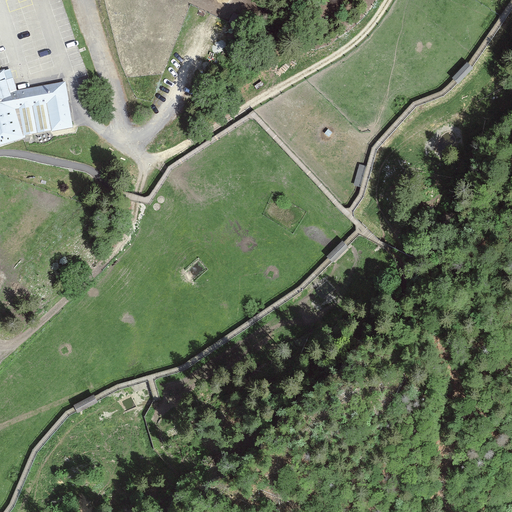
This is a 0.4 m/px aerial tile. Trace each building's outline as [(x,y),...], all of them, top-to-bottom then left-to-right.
[(473,68),(467,62),(452,78),(458,84),(473,68)] [(16,93),(9,71),(0,73),(0,144),(27,136),(71,128),(64,84),(16,93)] [(332,133),(328,129),(324,134),(329,138),(332,133)] [(367,167),(360,165),(354,186),(362,188),(367,167)] [(349,247),(342,241),(327,257),(333,263),(349,247)] [(94,394),(74,405),(78,413),(98,403),(94,394)]
